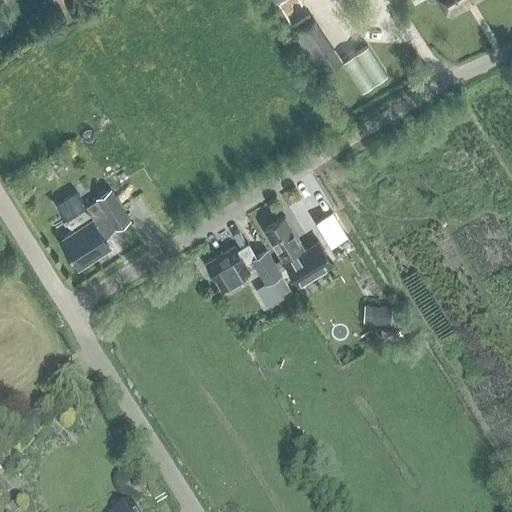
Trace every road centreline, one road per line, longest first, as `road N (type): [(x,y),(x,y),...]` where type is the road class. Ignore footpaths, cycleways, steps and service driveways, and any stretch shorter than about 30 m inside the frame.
road 1 (unclassified): [(68,311),(433,87),(511,52)]
road 2 (unclassified): [(193,511),(68,311)]
road 3 (unclassified): [(68,311),(0,202)]
